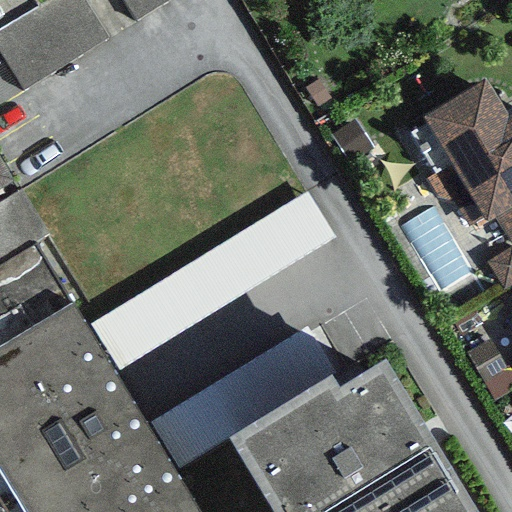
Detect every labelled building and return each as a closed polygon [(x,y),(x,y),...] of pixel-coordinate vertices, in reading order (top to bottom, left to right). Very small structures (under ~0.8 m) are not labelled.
[(486,88),(423,125),(486,231),(498,224),(511,246),(511,121),(508,124),(486,88)] [(0,207),(11,200),(0,182),(0,207)] [(85,328),(114,378),(335,244),(309,195),(85,328)] [(471,273),(431,207),(398,227),(439,293),(471,273)] [(511,290),(511,249),(486,265),(504,295),(511,290)] [(40,250),(0,273),(0,479),(19,511),(193,511),(173,476),(145,431),(114,378),(85,328),(40,250)] [(306,332),(145,431),(173,476),(333,377),(306,332)] [(330,399),(226,461),(256,511),(461,511),(384,383),(337,411),(330,399)]
